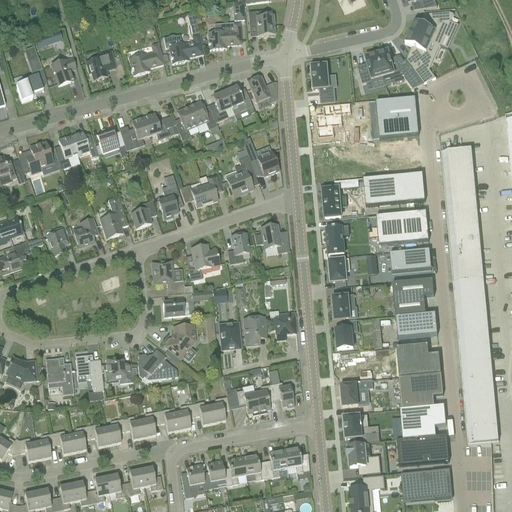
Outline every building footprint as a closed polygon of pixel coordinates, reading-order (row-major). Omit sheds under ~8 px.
[(0,0),(0,10),(13,7),(11,0),(0,0)] [(233,5),(234,23),(244,22),(242,0),(238,0),(237,0),(237,5),(233,5)] [(271,0),(248,0),(244,1),(245,8),(272,5),(271,0)] [(433,0),(406,0),(409,6),(420,2),(423,12),(436,9),(433,0)] [(248,14),(249,29),(250,39),(250,30),(257,30),(257,39),(266,38),(268,40),(272,39),(272,40),(276,36),(275,35),(275,31),(273,30),(272,18),(264,19),(263,13),(254,14),(248,14)] [(430,43),(440,47),(453,17),(448,16),(449,14),(432,16),(432,23),(429,30),(414,23),(409,34),(430,43)] [(167,40),(163,40),(165,50),(168,49),(171,63),(172,67),(185,64),(188,63),(188,60),(203,57),(201,47),(199,36),(198,36),(193,18),(187,19),(190,29),(190,28),(192,38),(193,45),(185,47),(185,46),(181,47),(179,37),(175,38),(174,37),(173,37),(171,37),(170,38),(168,39),(167,40)] [(47,24),(39,27),(41,34),(49,31),(47,24)] [(214,34),(207,35),(208,48),(209,53),(223,52),(226,51),(225,48),(241,47),(239,25),(232,26),(223,27),(223,34),(214,34)] [(409,34),(404,45),(412,49),(406,62),(424,86),(435,80),(426,68),(431,56),(425,53),(430,43),(409,34)] [(49,37),(35,42),(37,50),(52,45),(49,37)] [(145,57),(128,61),(132,75),(133,79),(146,75),(149,74),(148,71),(163,67),(162,63),(161,57),(158,46),(150,48),(153,56),(145,58),(145,57)] [(34,49),(24,52),(31,75),(42,72),(34,49)] [(377,55),(376,56),(383,81),(402,76),(413,91),(424,86),(406,62),(403,63),(399,58),(394,59),(394,60),(390,61),(387,52),(384,54),(383,52),(377,53),(377,55)] [(98,61),(86,65),(89,76),(91,75),(93,83),(107,79),(105,73),(115,70),(112,60),(110,54),(97,58),(98,61)] [(376,56),(375,56),(374,54),(368,56),(368,58),(365,59),(366,66),(357,69),(362,87),(383,81),(376,56)] [(66,63),(51,68),(55,79),(58,88),(70,84),(73,83),(72,80),(70,73),(75,71),(71,62),(66,64),(66,63)] [(333,89),(329,90),(326,66),(310,68),(311,76),(312,84),(313,92),(319,92),(320,106),(335,105),(333,89)] [(42,92),(41,87),(37,77),(22,82),(23,85),(15,88),(18,95),(21,104),(32,101),(30,96),(42,92)] [(269,106),(276,103),(276,85),(272,85),(264,89),(260,80),(247,85),(256,106),(267,101),(269,106)] [(236,89),(224,94),(232,113),(234,118),(240,115),(243,114),(252,110),(245,94),(246,96),(240,99),(236,89)] [(226,116),(232,113),(224,94),(212,99),(216,109),(209,112),(209,113),(210,112),(215,126),(228,120),(226,116)] [(415,100),(375,104),(379,141),(419,138),(415,100)] [(199,105),(188,110),(196,129),(205,125),(208,133),(217,129),(215,126),(210,112),(209,113),(204,115),(199,105)] [(323,117),(315,118),(317,141),(333,139),(332,129),(342,128),(341,117),(350,116),(349,105),(322,108),(323,117)] [(196,129),(188,110),(177,115),(181,125),(175,127),(179,137),(182,144),(190,140),(187,132),(196,129)] [(154,116),(142,120),(148,139),(155,137),(157,143),(169,139),(167,135),(164,126),(158,128),(154,116)] [(135,143),(148,139),(142,120),(131,124),(133,132),(127,134),(126,130),(119,132),(119,134),(124,148),(126,153),(137,150),(135,143)] [(276,123),(265,127),(267,132),(277,131),(276,123)] [(175,127),(167,130),(170,137),(177,135),(175,127)] [(110,129),(94,135),(97,144),(102,157),(118,151),(118,150),(124,148),(119,134),(113,136),(110,129)] [(82,135),(71,139),(70,139),(76,158),(77,160),(89,156),(91,162),(98,160),(92,141),(85,143),(82,135)] [(70,139),(71,139),(70,138),(57,142),(61,152),(54,154),(54,155),(57,163),(60,173),(70,169),(67,161),(76,158),(70,139)] [(248,140),(241,143),(243,148),(244,152),(247,158),(255,179),(256,179),(255,177),(261,174),(264,180),(278,174),(275,164),(276,163),(276,161),(276,160),(274,159),(272,159),(272,157),(264,160),(263,157),(256,160),(250,145),(248,140)] [(17,157),(23,176),(30,174),(31,177),(42,173),(41,170),(52,166),(52,165),(57,163),(54,155),(49,157),(45,145),(29,150),(31,157),(19,161),(17,157)] [(471,151),(440,154),(444,188),(474,185),(471,151)] [(244,152),(236,155),(236,156),(238,162),(247,158),(244,152)] [(235,173),(224,177),(227,184),(229,190),(233,199),(241,196),(241,198),(247,196),(246,194),(253,192),(250,184),(256,182),(255,179),(247,158),(238,162),(240,168),(234,170),(235,173)] [(3,159),(0,160),(0,188),(11,184),(11,182),(23,178),(20,166),(7,171),(3,159)] [(422,176),(363,181),(365,209),(425,204),(422,176)] [(217,177),(206,181),(205,179),(198,181),(201,190),(201,191),(206,207),(217,203),(214,195),(216,193),(222,190),(219,181),(217,177)] [(322,204),(321,204),(322,210),(323,210),(323,209),(324,209),(325,221),(341,219),(340,210),(346,210),(345,199),(339,200),(338,191),(358,189),(357,182),(334,184),(334,191),(322,192),(323,204),(322,204)] [(474,185),(444,188),(445,202),(476,199),(474,185)] [(158,205),(161,213),(164,223),(172,220),(172,218),(177,216),(175,208),(181,205),(175,188),(168,190),(169,192),(162,194),(165,202),(158,205)] [(206,207),(201,191),(191,194),(189,189),(180,192),(180,194),(184,203),(190,201),(193,203),(196,210),(206,207)] [(120,230),(128,228),(118,199),(107,203),(113,218),(99,223),(106,242),(122,236),(120,230)] [(476,199),(445,202),(446,215),(477,212),(476,199)] [(156,218),(153,208),(151,204),(140,208),(141,213),(130,217),(132,222),(135,231),(151,226),(149,220),(156,218)] [(477,212),(446,215),(447,229),(478,226),(477,212)] [(426,214),(376,219),(379,248),(428,243),(426,214)] [(80,232),(73,234),(74,239),(73,239),(75,247),(77,246),(78,251),(90,247),(94,246),(92,239),(98,237),(95,228),(93,222),(91,216),(88,217),(90,222),(78,226),(80,232)] [(23,236),(19,226),(16,217),(7,220),(8,223),(0,225),(0,246),(10,243),(10,241),(23,236)] [(478,226),(447,229),(449,243),(479,240),(478,226)] [(289,254),(287,240),(279,242),(276,228),(260,231),(261,236),(253,237),(256,248),(263,247),(264,252),(275,250),(277,257),(289,254)] [(332,231),(326,231),(328,245),(327,245),(327,246),(328,246),(328,249),(327,249),(327,250),(328,250),(329,257),(345,256),(343,238),(350,238),(349,228),(339,229),(339,230),(333,230),(333,229),(332,230),(332,231)] [(54,237),(46,239),(50,250),(53,259),(65,255),(63,249),(70,247),(68,242),(65,232),(64,229),(52,233),(54,237)] [(242,257),(249,256),(245,237),(231,239),(233,253),(226,254),(229,267),(243,265),(242,257)] [(479,240),(449,243),(450,256),(481,253),(479,240)] [(4,259),(0,260),(0,274),(8,272),(9,275),(22,271),(20,267),(26,265),(24,258),(23,254),(27,252),(25,245),(11,250),(13,256),(4,259)] [(218,267),(217,262),(215,253),(208,254),(206,248),(191,251),(194,269),(187,270),(189,280),(190,284),(202,282),(200,272),(211,269),(218,267)] [(431,272),(429,252),(390,256),(391,276),(431,272)] [(481,253),(450,256),(451,270),(482,267),(481,253)] [(378,258),(368,258),(369,277),(378,276),(378,258)] [(331,285),(346,283),(345,274),(349,274),(348,262),(344,262),(329,263),(331,285)] [(167,298),(177,297),(191,295),(191,289),(183,289),(183,284),(173,285),(171,263),(151,265),(153,287),(166,286),(167,298)] [(482,267),(451,270),(452,284),(483,281),(482,267)] [(271,283),(264,284),(266,300),(270,299),(269,289),(285,288),(284,281),(283,281),(283,277),(271,279),(271,283)] [(452,284),(454,300),(485,297),(483,281),(452,284)] [(392,286),(395,319),(425,317),(424,300),(434,299),(432,282),(392,286)] [(242,290),(235,290),(236,304),(244,304),(242,290)] [(221,294),(213,294),(213,302),(225,302),(224,291),(221,291),(221,294)] [(182,306),(190,306),(192,305),(192,300),(210,298),(210,294),(191,295),(177,297),(177,304),(162,306),(163,320),(173,319),(183,318),(182,306)] [(332,299),(334,323),(350,322),(350,321),(349,311),(355,311),(354,297),(332,299)] [(486,313),(485,297),(454,300),(455,316),(486,313)] [(488,330),(486,313),(455,316),(457,333),(488,330)] [(398,341),(437,338),(435,316),(396,320),(398,341)] [(293,317),(283,318),(278,318),(278,323),(269,323),(270,334),(275,334),(276,343),(285,342),(284,338),(295,337),(293,317)] [(259,348),(258,342),(265,341),(264,327),(263,320),(243,322),(245,349),(259,348)] [(212,321),(206,321),(207,337),(214,337),(212,321)] [(356,323),(340,325),(341,332),(335,332),(337,352),(353,351),(351,336),(357,335),(356,323)] [(218,327),(220,343),(221,353),(240,351),(238,325),(218,327)] [(185,329),(175,330),(173,330),(174,338),(170,342),(169,342),(166,346),(166,348),(165,349),(168,352),(179,361),(180,361),(194,344),(192,328),(185,329)] [(489,346),(488,330),(457,333),(458,349),(489,346)] [(491,362),(489,346),(458,349),(460,365),(491,362)] [(427,347),(396,350),(399,380),(441,376),(439,356),(428,357),(427,347)] [(138,379),(142,382),(144,380),(147,383),(177,380),(176,373),(163,362),(165,360),(164,359),(156,352),(149,361),(144,357),(137,358),(138,364),(137,364),(138,374),(138,379)] [(168,352),(165,356),(176,365),(179,361),(168,352)] [(338,366),(339,372),(340,378),(355,377),(354,356),(338,357),(338,366)] [(103,394),(101,373),(100,368),(100,363),(89,364),(88,360),(85,358),(77,359),(75,362),(76,372),(77,380),(85,379),(85,383),(90,382),(93,395),(103,394)] [(106,362),(106,367),(100,368),(101,373),(107,372),(108,383),(119,382),(120,386),(132,384),(131,377),(130,367),(123,368),(122,359),(119,360),(119,361),(106,362)] [(36,383),(35,374),(34,364),(25,365),(25,366),(12,360),(8,369),(10,369),(6,378),(8,378),(22,385),(36,383)] [(46,372),(48,392),(57,392),(57,388),(61,387),(62,398),(73,397),(70,366),(62,367),(62,368),(59,368),(58,361),(45,363),(46,372)] [(492,379),(491,362),(460,365),(461,382),(492,379)] [(376,374),(360,376),(361,384),(372,383),(377,382),(376,374)] [(441,376),(399,380),(402,412),(434,409),(433,399),(443,398),(441,376)] [(494,395),(492,379),(461,382),(463,398),(494,395)] [(350,387),(340,388),(342,410),(358,408),(360,408),(358,393),(372,392),(372,383),(361,384),(350,385),(350,387)] [(281,385),(271,387),(273,400),(279,399),(281,410),(286,409),(286,411),(294,409),(289,388),(282,389),(281,385)] [(267,401),(273,400),(271,387),(260,389),(261,394),(254,395),(259,417),(266,415),(266,413),(270,413),(267,401)] [(259,417),(254,395),(243,398),(242,393),(236,395),(235,392),(230,393),(229,391),(229,388),(224,389),(226,400),(229,412),(228,409),(244,406),(247,417),(251,417),(251,418),(259,417)] [(495,412),(494,395),(463,398),(464,414),(495,412)] [(229,412),(226,400),(220,401),(214,402),(215,408),(210,409),(213,426),(225,424),(222,414),(229,412)] [(44,410),(40,405),(34,409),(39,414),(44,410)] [(203,405),(191,407),(194,420),(200,418),(202,429),(213,426),(210,409),(204,410),(203,405)] [(194,420),(191,407),(179,410),(180,415),(175,416),(178,434),(190,431),(188,421),(194,420)] [(402,412),(400,412),(402,442),(436,439),(435,429),(446,428),(444,408),(434,409),(402,412)] [(178,434),(175,416),(169,417),(168,412),(156,414),(159,427),(165,426),(167,436),(178,434)] [(497,428),(495,412),(464,414),(466,431),(497,428)] [(153,428),(159,427),(156,414),(144,417),(145,422),(140,423),(144,441),(155,438),(153,428)] [(360,418),(343,420),(344,428),(343,428),(343,434),(344,433),(345,441),(358,440),(358,446),(379,444),(378,436),(362,437),(360,418)] [(144,441),(140,423),(134,425),(133,419),(121,422),(124,434),(130,433),(132,443),(144,441)] [(118,436),(124,434),(121,422),(110,424),(111,429),(105,431),(109,448),(120,446),(118,436)] [(109,448),(105,431),(99,432),(98,427),(86,429),(89,441),(95,440),(97,451),(109,448)] [(498,444),(497,428),(466,431),(467,447),(498,444)] [(83,443),(89,441),(86,429),(75,432),(76,437),(70,438),(74,456),(85,453),(83,443)] [(64,434),(52,436),(54,449),(60,448),(62,458),(74,456),(70,438),(65,439),(64,434)] [(48,450),(54,449),(52,436),(40,439),(41,444),(35,445),(39,463),(50,460),(48,450)] [(402,442),(396,443),(399,469),(449,465),(446,438),(436,439),(402,442)] [(12,458),(18,456),(15,441),(14,444),(9,441),(6,445),(1,442),(0,443),(0,462),(1,463),(7,455),(12,458)] [(39,463),(35,445),(30,446),(29,441),(18,443),(15,441),(18,456),(25,455),(28,465),(39,463)] [(348,452),(346,453),(347,459),(348,459),(349,471),(365,469),(366,478),(381,476),(379,459),(370,459),(369,448),(369,447),(347,449),(348,452)] [(291,450),(283,452),(286,471),(295,469),(296,476),(309,474),(307,458),(299,460),(298,451),(292,452),(291,450)] [(286,471),(283,452),(274,453),(275,455),(268,456),(270,465),(264,466),(267,481),(279,479),(279,476),(278,472),(286,471)] [(267,481),(264,466),(258,467),(256,459),(250,460),(250,458),(241,459),(245,481),(254,480),(254,484),(267,481)] [(245,481),(241,459),(233,461),(233,463),(227,464),(229,473),(223,474),(222,474),(224,482),(224,486),(225,489),(238,487),(237,483),(245,481)] [(222,474),(223,474),(221,463),(212,465),(212,466),(206,468),(208,477),(202,478),(203,486),(204,493),(217,491),(216,488),(224,486),(224,482),(222,474)] [(184,501),(193,500),(192,495),(196,494),(195,488),(203,486),(202,478),(200,467),(191,469),(192,470),(185,471),(187,480),(181,481),(184,501)] [(151,470),(140,472),(143,490),(149,489),(150,494),(162,492),(159,479),(153,480),(151,470)] [(143,490),(140,472),(128,475),(130,485),(124,486),(127,499),(139,497),(138,491),(143,490)] [(403,504),(450,500),(448,474),(450,474),(450,472),(400,477),(403,504)] [(116,477),(105,480),(109,497),(114,496),(115,501),(127,499),(124,486),(118,487),(116,477)] [(363,490),(349,491),(351,511),(366,511),(366,507),(373,506),(372,493),(384,491),(384,492),(385,492),(383,478),(361,480),(361,481),(362,481),(363,490)] [(109,497),(105,480),(93,482),(96,492),(90,493),(92,506),(104,504),(103,499),(109,497)] [(82,485),(70,487),(74,505),(79,504),(80,509),(92,506),(90,493),(84,495),(82,485)] [(74,505),(70,487),(59,489),(61,500),(55,501),(57,511),(65,511),(69,511),(68,506),(74,505)] [(47,492),(35,494),(38,511),(39,511),(45,511),(44,511),(57,511),(55,501),(49,502),(47,492)] [(12,496),(0,494),(0,511),(17,511),(17,509),(9,507),(12,496)] [(38,511),(35,494),(24,497),(26,507),(17,509),(17,511),(38,511)] [(282,505),(294,502),(293,497),(281,499),(282,505)]
